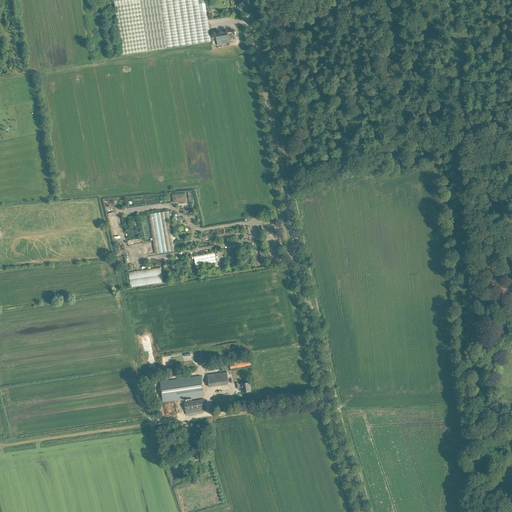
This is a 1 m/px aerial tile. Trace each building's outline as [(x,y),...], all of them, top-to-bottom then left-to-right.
[(205,1),(210,0),(113,0),(122,55),(211,41),(205,1)] [(228,34),(216,37),(217,45),(227,44),(227,39),(229,39),(228,34)] [(185,193),(172,194),(173,203),(180,202),(180,203),(184,203),(183,202),(186,201),(185,193)] [(155,254),(175,251),(169,211),(148,214),(155,254)] [(252,250),(255,266),(266,264),(262,240),(257,241),(257,243),(255,244),(256,249),(252,250)] [(214,252),(194,256),(194,258),(195,266),(216,262),(214,252)] [(162,282),(160,267),(129,272),(131,287),(162,282)] [(234,368),(246,365),(251,364),(250,358),(245,359),(229,363),(230,369),(234,368)] [(228,384),(228,379),(227,372),(208,375),(208,382),(209,387),(228,384)] [(163,402),(188,398),(204,396),(201,376),(160,381),(162,397),(163,402)] [(250,391),(249,382),(237,384),(238,389),(242,388),(243,392),(250,391)] [(209,423),(206,401),(165,407),(168,429),(209,423)] [(195,455),(197,459),(200,458),(202,462),(206,460),(203,453),(195,455)]
